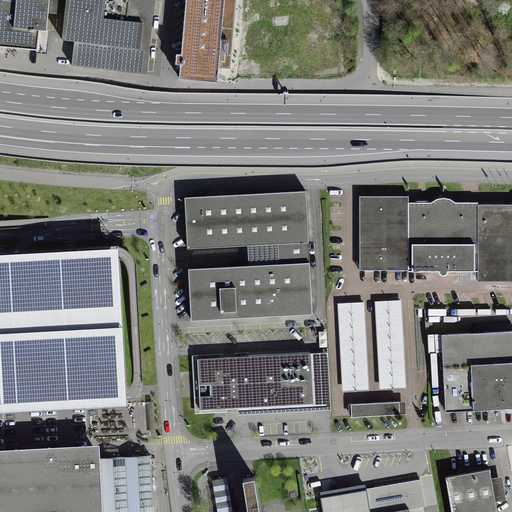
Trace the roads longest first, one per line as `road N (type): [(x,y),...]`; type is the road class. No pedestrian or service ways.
road 1 (motorway): [(511,118),(146,112),(0,99)]
road 2 (residential): [(369,85),(153,84),(0,63)]
road 3 (motorway): [(0,140),(204,151),(363,139)]
road 4 (motorway): [(0,126),(363,139)]
road 5 (unclassified): [(162,189),(204,175),(511,172)]
road 6 (unknown): [(348,174),(356,276),(374,286),(408,286)]
road 7 (unknown): [(408,286),(413,442)]
road 8 (motorway): [(363,139),(511,142)]
